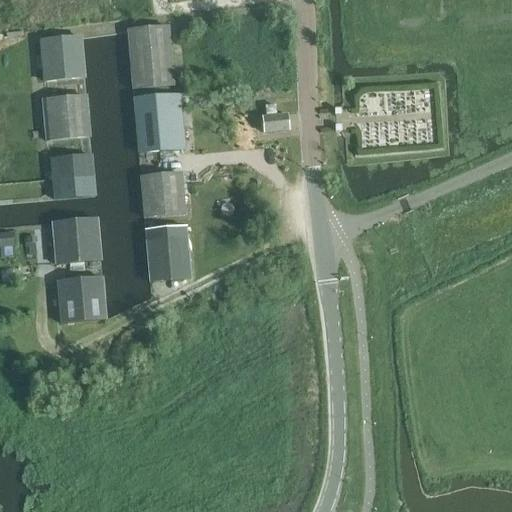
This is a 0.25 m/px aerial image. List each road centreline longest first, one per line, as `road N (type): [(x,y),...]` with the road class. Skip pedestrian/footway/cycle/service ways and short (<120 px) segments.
road 1 (tertiary): [(324,511),(338,461),(321,239)]
road 2 (tertiary): [(321,239),(303,0)]
road 3 (unclassified): [(511,159),(321,239)]
